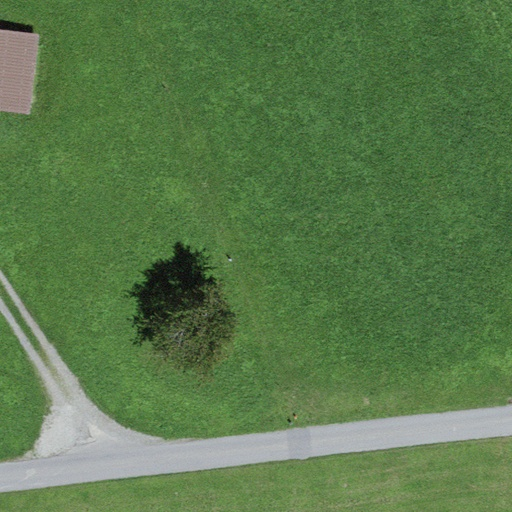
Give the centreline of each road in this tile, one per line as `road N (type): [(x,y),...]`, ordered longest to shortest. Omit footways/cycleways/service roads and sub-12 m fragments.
road 1 (unclassified): [(511,431),(216,466),(0,476)]
road 2 (track): [(0,285),(111,471)]
